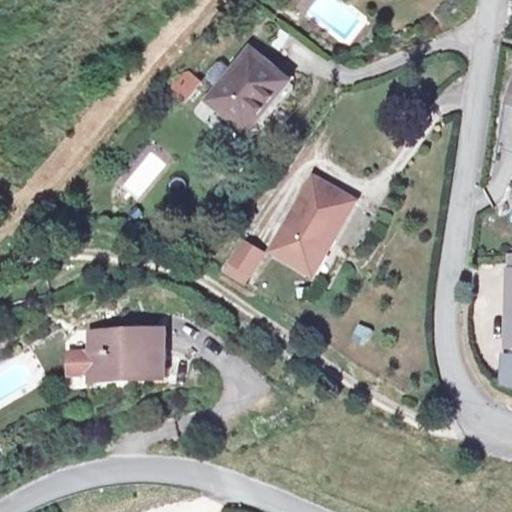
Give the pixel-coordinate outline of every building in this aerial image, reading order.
[(309,0),(288,0),(303,10),(309,0)] [(216,101),(206,113),(243,143),(282,97),(246,65),(230,84),(216,101)] [(208,95),(216,101),(230,84),(222,78),(215,79),(207,88),(208,95)] [(435,89),(436,110),(457,109),(456,88),(435,89)] [(309,179),(262,249),(296,272),(319,240),(323,243),(350,205),(309,179)] [(237,284),(257,253),(236,239),(216,270),(237,284)] [(301,275),(323,243),(319,240),(296,272),(301,275)] [(359,326),(353,343),(369,349),(375,331),(359,326)] [(155,353),(155,342),(84,338),(81,372),(67,371),(67,394),(89,394),(126,394),(125,401),(161,401),(161,353),(155,353)]
